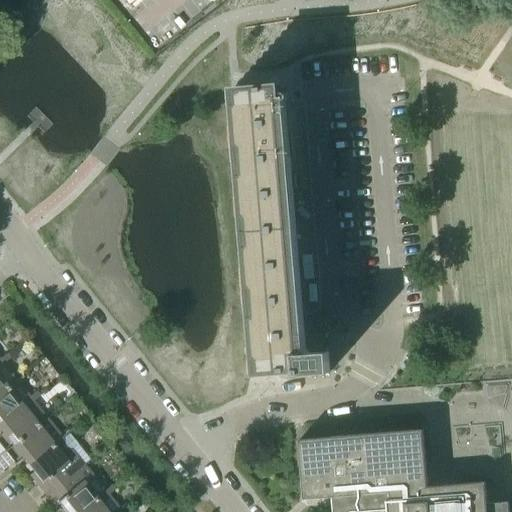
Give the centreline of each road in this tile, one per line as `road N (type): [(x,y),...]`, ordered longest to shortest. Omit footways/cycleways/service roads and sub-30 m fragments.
road 1 (tertiary): [(193,462),(15,237)]
road 2 (residential): [(193,462),(250,421),(343,399),(386,352)]
